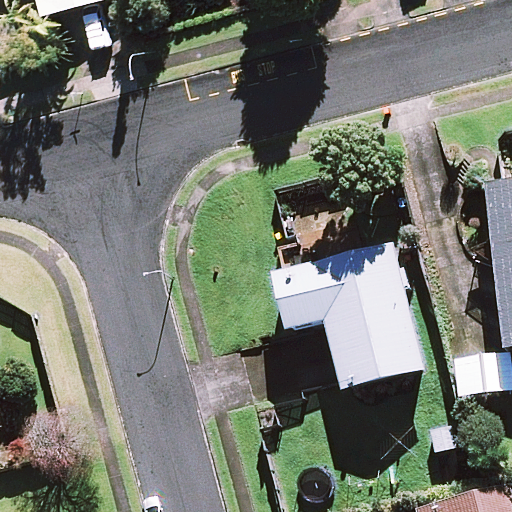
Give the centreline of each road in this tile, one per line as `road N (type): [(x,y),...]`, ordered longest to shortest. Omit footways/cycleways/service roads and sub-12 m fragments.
road 1 (residential): [(511,37),(80,154)]
road 2 (residential): [(80,154),(171,511)]
